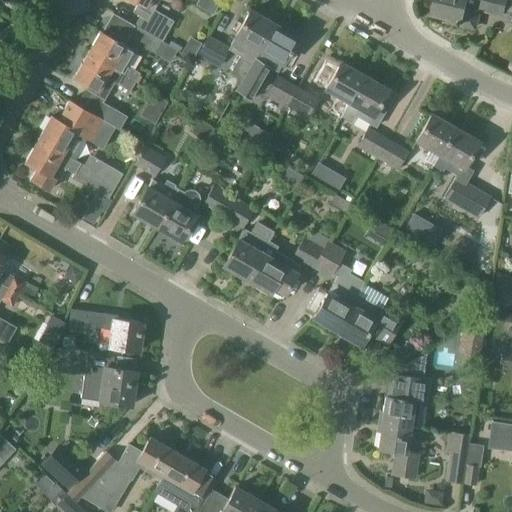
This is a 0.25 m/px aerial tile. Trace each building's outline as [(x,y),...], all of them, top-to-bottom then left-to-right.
[(139,15),(134,25),(161,41),(173,20),(155,9),(159,0),(160,0),(164,2),(165,0),(133,0),(137,2),(133,11),(139,15)] [(198,0),(196,4),(212,13),(219,0),(198,0)] [(479,9),(502,14),(502,12),(511,14),(511,6),(511,0),(434,0),(432,12),(447,16),(446,21),(475,27),(479,9)] [(231,44),(229,48),(240,54),(229,73),(241,80),(252,61),(254,57),(254,58),(274,24),(250,10),(235,36),(231,44)] [(241,80),(235,90),(250,98),(269,66),(277,71),(282,63),(297,37),(274,24),(254,58),(254,57),(252,61),(241,80)] [(154,53),(161,41),(134,25),(127,37),(154,53)] [(100,31),(87,55),(134,82),(140,72),(128,66),(127,66),(124,63),(131,49),(100,31)] [(186,56),(194,40),(182,34),(174,50),(186,56)] [(227,47),(206,35),(195,55),(216,67),(227,47)] [(87,55),(73,78),(88,86),(86,88),(85,89),(105,101),(106,99),(105,99),(114,82),(118,84),(117,85),(130,92),(135,83),(134,82),(87,55)] [(340,117),(364,75),(340,62),(325,88),(338,95),(329,110),(340,117)] [(269,96),(264,104),(279,113),(282,107),(285,109),(297,88),(276,75),(265,93),(269,96)] [(364,75),(340,117),(350,122),(354,116),(374,127),(385,109),(378,105),(388,89),(364,75)] [(297,88),(285,109),(302,120),(315,99),(297,88)] [(83,93),(76,105),(116,127),(121,130),(127,118),(83,93)] [(152,93),(140,115),(155,123),(167,102),(152,93)] [(51,117),(38,140),(63,154),(76,132),(104,148),(116,127),(76,105),(69,101),(58,121),(51,117)] [(432,166),(454,127),(431,114),(416,140),(428,147),(421,160),(432,166)] [(454,127),(432,166),(441,170),(442,168),(455,176),(454,178),(464,184),(472,169),(464,165),(478,141),(454,127)] [(260,128),(250,146),(259,151),(269,133),(260,128)] [(365,128),(355,146),(376,158),(387,140),(365,128)] [(51,176),(58,164),(74,173),(79,164),(63,154),(38,140),(25,162),(37,169),(31,179),(50,190),(56,179),(51,176)] [(387,140),(376,158),(396,168),(406,150),(387,140)] [(131,165),(153,176),(163,156),(142,145),(131,165)] [(281,183),(290,178),(280,159),(271,164),(281,183)] [(100,189),(112,168),(102,162),(95,173),(84,166),(79,176),(100,189)] [(112,168),(100,189),(110,194),(122,173),(112,168)] [(511,190),(511,172),(507,171),(502,188),(511,190)] [(178,190),(177,189),(178,188),(175,186),(175,184),(166,179),(162,184),(152,178),(147,186),(149,187),(134,213),(157,227),(178,190)] [(488,197),(454,178),(443,196),(477,216),(488,197)] [(212,184),(201,204),(223,217),(234,197),(212,184)] [(178,190),(157,227),(181,240),(196,214),(192,212),(198,201),(198,199),(198,198),(198,197),(198,195),(197,194),(197,193),(195,192),(194,191),(193,190),(191,189),(190,189),(188,189),(186,189),(184,190),(182,191),(178,190)] [(353,192),(348,203),(371,211),(375,200),(353,192)] [(234,197),(223,217),(241,227),(253,207),(234,197)] [(423,238),(431,223),(413,212),(404,227),(423,238)] [(248,279),(269,240),(273,230),(256,220),(250,231),(244,228),(238,239),(239,239),(224,265),(248,279)] [(290,256),(312,268),(323,249),(316,245),(322,236),(311,229),(305,239),(301,237),(290,256)] [(269,240),(248,279),(271,292),(272,290),(283,296),(285,292),(286,293),(298,272),(297,272),(301,264),(276,250),(278,245),(269,240)] [(0,283),(5,286),(12,273),(14,274),(28,249),(12,241),(4,254),(0,251),(0,283)] [(332,280),(334,276),(340,265),(346,255),(326,243),(323,249),(312,268),(332,280)] [(316,290),(306,308),(316,314),(314,317),(338,330),(364,285),(350,276),(352,272),(340,265),(334,276),(337,277),(333,284),(326,296),(316,290)] [(492,272),(491,285),(506,287),(508,274),(492,272)] [(5,286),(19,294),(31,300),(37,288),(26,282),(26,281),(12,273),(5,286)] [(0,299),(12,306),(19,294),(5,286),(0,283),(0,299)] [(386,298),(364,285),(338,330),(361,344),(366,336),(386,347),(402,319),(380,307),(386,298)] [(71,308),(68,328),(83,330),(94,331),(95,326),(111,328),(108,346),(138,350),(142,323),(113,318),(113,314),(97,312),(85,310),(71,308)] [(476,367),(482,332),(463,329),(458,364),(476,367)] [(121,356),(73,349),(70,366),(105,371),(103,382),(86,380),(84,399),(100,401),(130,405),(135,369),(119,367),(121,356)] [(511,349),(502,349),(499,368),(511,369),(511,349)] [(385,396),(381,421),(411,426),(423,428),(426,404),(430,381),(417,379),(420,358),(401,368),(406,377),(388,375),(385,396)] [(511,423),(489,420),(485,447),(511,450),(511,423)] [(407,450),(411,426),(381,421),(377,447),(393,450),(390,474),(415,478),(419,452),(407,450)] [(444,480),(463,483),(466,463),(468,443),(469,434),(447,431),(444,451),(447,452),(444,480)] [(0,461),(13,448),(0,435),(0,461)] [(160,479),(176,452),(149,436),(140,450),(128,443),(117,461),(107,450),(83,475),(66,493),(74,502),(80,496),(108,511),(128,478),(131,480),(138,467),(160,479)] [(480,444),(468,443),(466,463),(463,483),(475,485),(478,465),(477,465),(479,452),(479,451),(480,444)] [(72,463),(58,450),(44,465),(68,487),(85,470),(75,460),(72,463)] [(160,479),(153,491),(167,499),(178,505),(173,511),(193,511),(206,491),(214,477),(202,470),(203,468),(176,452),(160,479)] [(55,504),(66,492),(55,483),(45,494),(55,504)] [(208,493),(197,511),(251,511),(259,500),(235,486),(225,503),(208,493)] [(442,505),(444,490),(425,487),(423,502),(442,505)] [(279,511),(259,500),(251,511),(279,511)]
